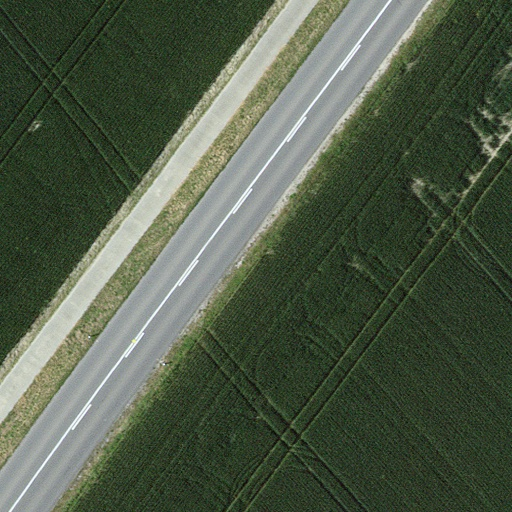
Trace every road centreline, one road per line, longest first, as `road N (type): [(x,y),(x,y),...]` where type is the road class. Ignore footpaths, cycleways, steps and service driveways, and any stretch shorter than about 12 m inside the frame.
road 1 (tertiary): [(9,511),(390,0)]
road 2 (track): [(303,0),(0,429)]
